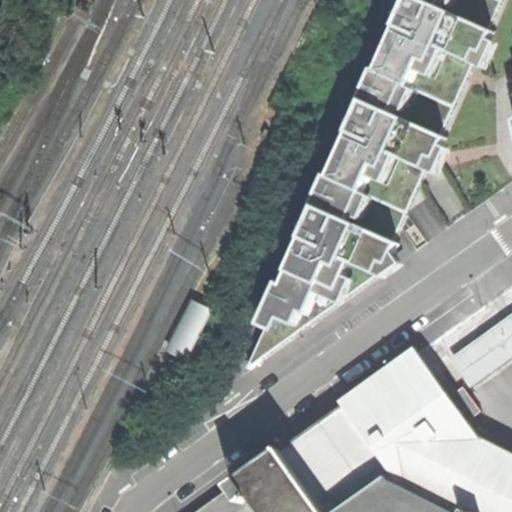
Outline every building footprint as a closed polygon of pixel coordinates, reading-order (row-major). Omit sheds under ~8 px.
[(411,0),(402,23),(381,69),(379,69),(366,100),(367,101),(354,131),(333,177),(332,176),(318,206),(320,206),(307,236),(292,272),(286,285),(281,283),(263,325),(269,328),(252,366),(268,355),(342,302),(382,274),(389,277),(407,263),(400,252),(404,244),(396,241),(400,234),(417,195),(429,168),(444,175),(449,163),(456,150),(447,146),(451,138),(443,135),(469,77),(472,69),(476,60),(492,67),(503,42),(495,38),(498,30),(491,27),(503,0),(411,0)] [(202,355),(226,305),(206,296),(182,346),(202,355)] [(511,317),(454,359),(471,384),(511,354),(511,317)] [(511,511),(511,457),(480,441),(417,361),(367,393),(351,403),(398,470),(399,471),(412,490),(454,511),(511,511)] [(461,387),(451,394),(470,419),(480,411),(461,387)] [(312,431),(282,452),(325,511),(338,511),(398,470),(351,403),(312,431)] [(264,465),(241,481),(259,506),(263,511),(325,511),(282,452),(264,465)] [(454,511),(412,490),(399,471),(343,511),(454,511)] [(250,511),(259,506),(241,481),(198,511),(250,511)]
